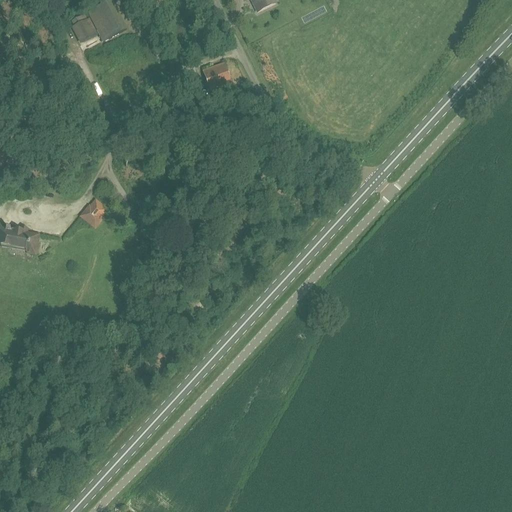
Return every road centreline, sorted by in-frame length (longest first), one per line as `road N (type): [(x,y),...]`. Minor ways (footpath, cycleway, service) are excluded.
road 1 (secondary): [(63,511),(375,182)]
road 2 (unclassified): [(96,511),(391,195)]
road 3 (track): [(108,170),(129,201),(137,234),(125,364),(91,413),(0,471)]
road 4 (unclassified): [(375,182),(279,137),(216,0)]
road 5 (secondary): [(375,182),(511,36)]
road 6 (unclassified): [(391,195),(511,66)]
